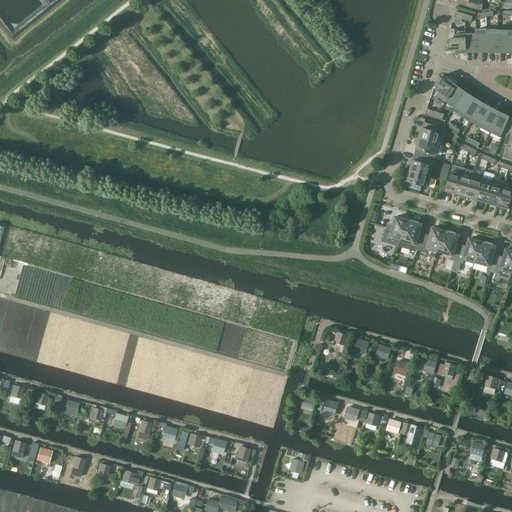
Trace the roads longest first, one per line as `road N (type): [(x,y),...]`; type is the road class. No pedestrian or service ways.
road 1 (unclassified): [(0,296),(280,376)]
road 2 (residential): [(432,60),(422,97),(407,113),(388,187),(396,198),(511,232)]
